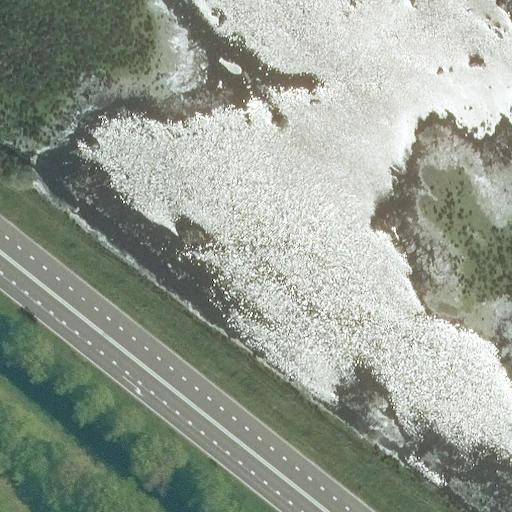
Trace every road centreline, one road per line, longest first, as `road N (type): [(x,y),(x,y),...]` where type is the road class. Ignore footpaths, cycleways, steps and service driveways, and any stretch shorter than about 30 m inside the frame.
road 1 (trunk): [(325,511),(0,251)]
road 2 (track): [(137,511),(0,397)]
